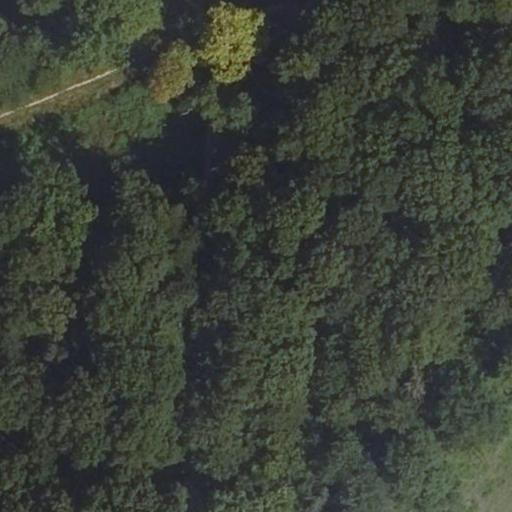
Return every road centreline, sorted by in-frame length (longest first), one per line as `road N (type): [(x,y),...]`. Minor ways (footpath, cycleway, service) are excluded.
road 1 (track): [(197,511),(255,146),(236,0)]
road 2 (track): [(511,104),(322,90),(237,0)]
